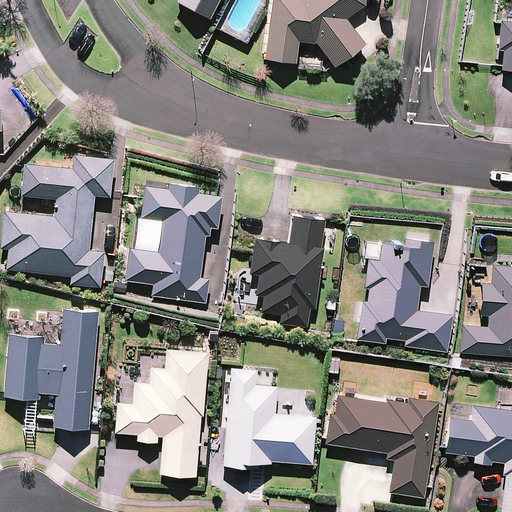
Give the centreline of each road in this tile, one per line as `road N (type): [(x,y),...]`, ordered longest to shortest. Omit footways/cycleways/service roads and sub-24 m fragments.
road 1 (residential): [(406,150),(260,128),(140,94)]
road 2 (residential): [(140,94),(83,80),(28,0)]
road 3 (residential): [(431,0),(406,150)]
